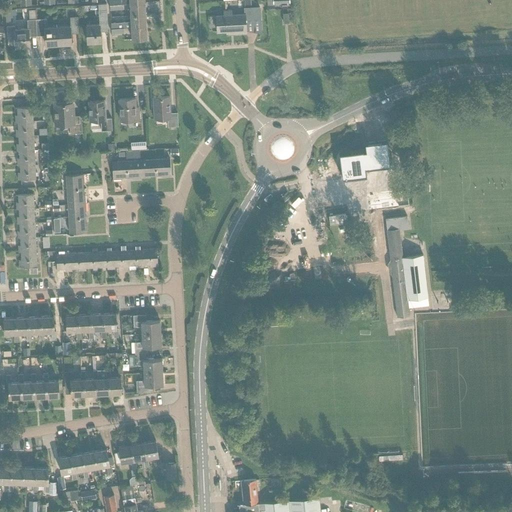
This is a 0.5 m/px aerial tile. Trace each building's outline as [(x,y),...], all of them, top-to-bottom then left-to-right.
[(145,14),(145,2),(130,4),(130,15),(145,14)] [(98,4),(99,24),(86,24),(87,42),(101,41),(100,29),(108,29),(107,4),(98,4)] [(259,7),(244,8),(244,14),(232,15),(232,10),(223,10),(223,15),(216,16),(217,32),(227,31),(235,30),(235,33),(246,32),(245,20),(260,19),(259,7)] [(35,10),(29,10),(29,19),(27,19),(28,28),(15,29),(14,25),(6,26),(7,38),(15,37),(16,47),(29,46),(28,33),(37,33),(36,19),(35,19),(35,10)] [(146,26),(145,14),(130,15),(131,27),(146,26)] [(70,30),(79,30),(78,16),(70,17),(70,26),(58,27),(58,44),(71,43),(70,30)] [(36,19),(37,33),(45,32),(45,45),(58,44),(58,27),(44,27),(44,18),(36,19)] [(147,38),(146,26),(131,27),(132,39),(147,38)] [(170,112),(169,96),(153,97),(154,118),(167,117),(168,126),(178,126),(177,112),(170,112)] [(136,110),(135,98),(119,99),(121,121),(140,120),(139,110),(136,110)] [(105,118),(104,100),(89,101),(90,120),(101,120),(101,130),(112,130),(112,118),(105,118)] [(73,115),(72,102),(55,103),(56,125),(69,124),(70,134),(82,133),(81,115),(73,115)] [(17,107),(18,114),(15,115),(15,122),(18,121),(18,122),(33,121),(32,106),(17,107)] [(18,129),(16,129),(16,136),(19,136),(34,135),(33,121),(18,122),(18,129)] [(19,136),(19,143),(16,144),(17,150),(19,150),(34,150),(34,135),(19,136)] [(390,165),(387,140),(364,143),(365,150),(363,151),(363,150),(339,153),(342,178),(366,175),(365,168),(368,167),(368,168),(390,165)] [(19,150),(20,158),(17,158),(17,165),(20,165),(35,164),(34,150),(19,150)] [(162,176),(171,176),(170,158),(155,159),(156,175),(162,175),(162,176)] [(150,177),(150,176),(156,175),(155,159),(141,160),(142,178),(150,177)] [(134,176),(134,178),(142,178),(141,160),(127,161),(127,177),(134,176)] [(112,161),(113,179),(121,179),(121,177),(127,177),(127,161),(112,161)] [(18,172),(18,179),(36,178),(35,164),(20,165),(20,172),(18,172)] [(83,182),(84,182),(83,174),(66,175),(67,190),(83,189),(83,182)] [(68,204),(85,203),(85,195),(83,195),(83,189),(67,190),(68,204)] [(19,201),(16,202),(16,209),(19,209),(34,208),(33,194),(19,194),(19,201)] [(85,217),(85,211),(86,211),(85,203),(68,204),(68,218),(85,217)] [(17,216),(17,223),(20,223),(35,222),(34,208),(19,209),(20,216),(17,216)] [(329,216),(330,224),(346,222),(345,214),(329,216)] [(407,216),(385,218),(397,317),(409,315),(407,300),(428,297),(423,254),(402,257),(399,229),(408,227),(407,216)] [(87,232),(86,223),(85,223),(85,217),(68,218),(69,233),(87,232)] [(18,237),(21,237),(35,237),(35,222),(20,223),(20,230),(17,230),(18,237)] [(21,252),(36,251),(35,237),(21,237),(21,245),(18,245),(18,252),(21,252)] [(136,267),(143,267),(143,264),(142,249),(128,250),(129,265),(136,264),(136,267)] [(150,266),(158,266),(157,249),(142,249),(143,264),(150,264),(150,266)] [(129,267),(129,265),(128,250),(114,251),(114,265),(121,265),(122,268),(129,267)] [(19,259),(19,266),(37,266),(36,251),(21,252),(22,259),(19,259)] [(114,268),(114,266),(114,265),(114,251),(99,252),(100,266),(107,266),(108,269),(114,268)] [(78,270),(86,270),(86,267),(85,252),(71,253),(72,268),(78,267),(78,270)] [(93,269),(100,269),(100,266),(99,252),(85,252),(86,267),(93,267),(93,269)] [(57,269),(65,268),(65,271),(72,271),(72,268),(71,253),(56,254),(57,269)] [(101,337),(106,337),(106,329),(104,329),(103,313),(91,314),(91,329),(93,329),(101,329),(101,337)] [(104,329),(106,329),(113,328),(113,337),(118,337),(118,328),(116,328),(116,313),(103,313),(104,329)] [(94,338),(93,329),(91,329),(91,314),(78,315),(79,330),(81,330),(89,330),(89,338),(94,338)] [(146,314),(133,315),(134,326),(141,325),(142,333),(160,333),(160,320),(146,321),(146,314)] [(66,330),(76,330),(76,339),(81,338),(81,330),(79,330),(78,315),(66,315),(66,330)] [(28,317),(29,333),(31,332),(39,332),(39,341),(44,340),(43,332),(41,332),(41,316),(28,317)] [(41,332),(43,332),(51,331),(51,340),(56,340),(55,331),(54,331),(53,316),(41,316),(41,332)] [(4,334),(14,333),(14,342),(19,341),(19,333),(17,333),(16,317),(3,318),(4,334)] [(31,341),(31,332),(29,333),(28,317),(16,317),(17,333),(19,333),(26,333),(26,341),(31,341)] [(135,353),(148,353),(147,346),(161,346),(160,333),(142,333),(142,341),(134,341),(135,353)] [(144,372),(162,371),(162,359),(148,359),(148,353),(135,353),(135,364),(143,364),(144,372)] [(120,378),(110,378),(110,369),(105,370),(106,378),(108,378),(108,393),(121,393),(120,378)] [(108,378),(106,378),(98,379),(98,370),(93,370),(93,379),(95,379),(96,394),(108,393),(108,378)] [(73,380),(73,371),(64,371),(65,380),(70,380),(71,395),(84,395),(83,379),(81,379),(73,380)] [(95,379),(93,379),(86,379),(85,371),(81,371),(81,379),(83,379),(84,395),(96,394),(95,379)] [(136,380),(137,392),(149,391),(149,385),(163,384),(162,371),(144,372),(144,380),(136,380)] [(58,381),(48,381),(48,372),(43,373),(44,381),(45,381),(46,396),(59,396),(58,381)] [(45,381),(44,381),(36,382),(36,373),(31,373),(31,382),(33,382),(34,397),(46,396),(45,381)] [(6,375),(6,383),(8,383),(9,398),(21,397),(21,382),(19,382),(11,383),(11,374),(6,375)] [(33,382),(31,382),(23,382),(23,374),(18,374),(19,382),(21,382),(21,397),(34,397),(33,382)] [(156,440),(143,442),(146,457),(147,457),(155,456),(156,464),(161,463),(160,455),(158,455),(156,440)] [(135,459),(143,458),(144,466),(149,466),(147,457),(146,457),(143,442),(131,445),(133,460),(135,459)] [(136,468),(135,459),(133,460),(131,445),(118,447),(121,462),(130,460),(131,469),(130,470),(131,476),(129,479),(130,484),(138,483),(135,468),(136,468)] [(107,473),(113,472),(111,464),(114,464),(112,451),(107,452),(107,449),(94,451),(97,467),(99,466),(106,465),(107,473)] [(82,453),(85,469),(87,468),(94,467),(96,475),(100,474),(99,466),(97,467),(94,451),(82,453)] [(88,476),(87,468),(85,469),(82,453),(71,455),(73,471),(75,470),(83,469),(84,477),(88,476)] [(61,473),(71,471),(72,479),(77,478),(75,470),(73,471),(71,455),(59,457),(61,473)] [(167,479),(176,479),(175,462),(166,463),(167,479)] [(13,482),(11,482),(12,466),(0,465),(0,481),(9,482),(8,490),(13,490),(13,482)] [(21,490),(25,491),(25,482),(23,482),(24,467),(12,466),(11,482),(13,482),(21,482),(21,490)] [(33,491),(37,491),(38,483),(35,482),(36,467),(24,467),(23,482),(25,482),(33,482),(33,491)] [(36,467),(35,482),(38,483),(45,483),(45,491),(49,491),(49,483),(48,483),(48,467),(36,467)] [(57,477),(59,489),(65,488),(63,477),(57,477)] [(244,503),(258,502),(256,479),(241,480),(244,503)] [(121,486),(124,506),(136,504),(133,484),(121,486)] [(70,500),(79,499),(78,489),(69,491),(70,500)] [(88,490),(80,491),(82,501),(89,500),(88,490)] [(104,497),(106,511),(109,511),(117,511),(114,495),(104,497)] [(239,511),(235,511),(320,511),(319,498),(258,502),(244,503),(239,504),(239,511)]
